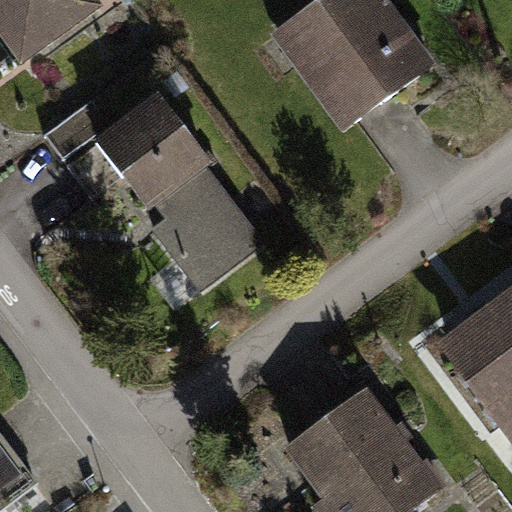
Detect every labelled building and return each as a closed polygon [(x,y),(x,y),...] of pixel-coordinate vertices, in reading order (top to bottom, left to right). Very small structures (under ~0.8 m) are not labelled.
[(87,0),(0,0),(0,18),(25,53),(91,5),(87,0)] [(380,0),(328,0),(288,30),(355,121),(430,66),(380,0)] [(93,200),(124,177),(149,208),(161,198),(175,216),(154,231),(200,291),(261,245),(215,185),(210,189),(197,171),(207,164),(157,98),(68,166),(93,200)] [(63,160),(110,124),(91,100),(44,136),(63,160)] [(511,294),(451,340),(478,375),(469,382),(501,425),(511,417),(511,294)] [(364,395),(290,449),(329,502),(317,511),(410,511),(436,493),(364,395)] [(0,511),(1,511),(37,486),(0,437),(0,436),(0,511)]
